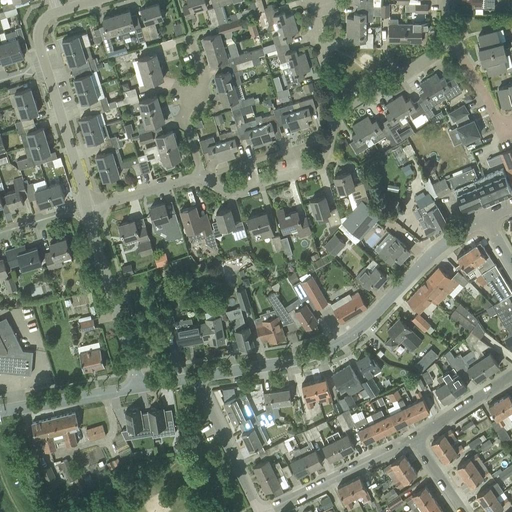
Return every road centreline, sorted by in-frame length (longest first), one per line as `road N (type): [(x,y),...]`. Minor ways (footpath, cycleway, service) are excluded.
road 1 (tertiary): [(195,379),(283,364),(339,343),(443,244),(484,218)]
road 2 (residential): [(139,389),(86,209)]
road 3 (residential): [(200,176),(226,192),(322,165),(338,113)]
road 4 (residential): [(266,511),(413,439)]
road 5 (residential): [(200,176),(184,122),(206,100),(190,39)]
road 6 (residential): [(86,209),(45,67)]
road 7 (residential): [(256,511),(195,379)]
road 8 (tertiary): [(0,411),(139,389)]
road 9 (residential): [(338,113),(307,16),(309,4),(324,0)]
road 10 (residential): [(338,113),(444,41)]
